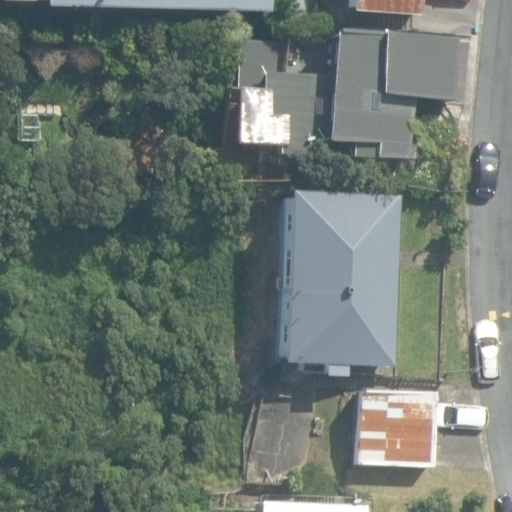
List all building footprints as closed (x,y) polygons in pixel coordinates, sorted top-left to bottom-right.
[(0,0),(32,0),(31,8),(260,12),(259,0),(0,0)] [(339,0),(339,12),(411,15),(412,0),(339,0)] [(446,99),(449,36),(325,30),(323,74),(276,72),(277,42),(233,39),(228,139),(270,142),(269,154),(398,160),(398,158),(408,158),(410,128),(404,127),(406,97),(446,99)] [(315,376),(338,376),(338,365),(386,366),(391,197),(274,193),(269,363),(315,364),(315,376)] [(349,465),(424,467),(426,393),(425,393),(350,392),(349,465)] [(360,511),(361,507),(242,502),(243,494),(207,493),(206,511),(360,511)]
